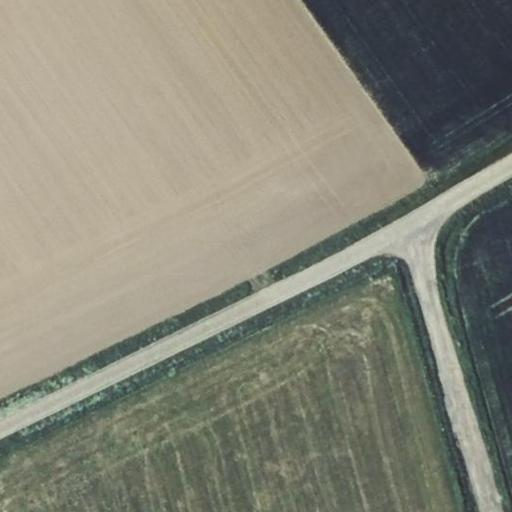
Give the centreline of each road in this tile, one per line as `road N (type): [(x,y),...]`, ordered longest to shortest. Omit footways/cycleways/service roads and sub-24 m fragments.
road 1 (unclassified): [(407,226),(0,428)]
road 2 (unclassified): [(407,226),(491,511)]
road 3 (unclassified): [(511,164),(407,226)]
